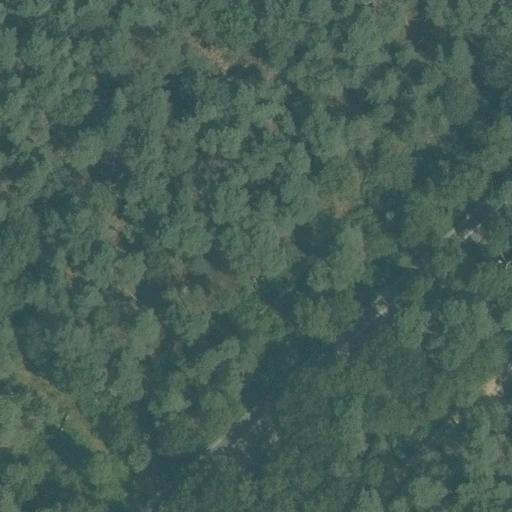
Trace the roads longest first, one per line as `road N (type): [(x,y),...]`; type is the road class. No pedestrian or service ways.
road 1 (primary): [(157,511),(511,195)]
road 2 (track): [(511,369),(346,511)]
